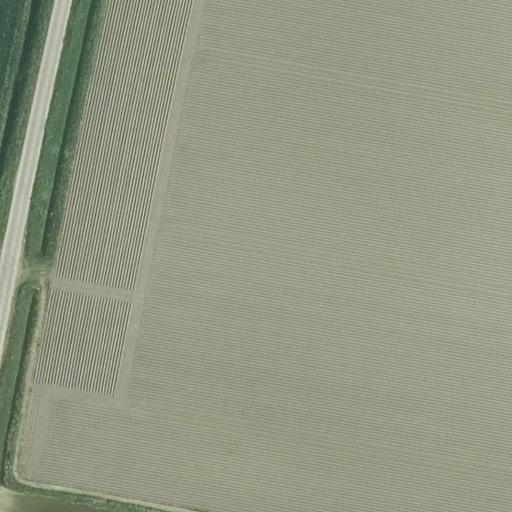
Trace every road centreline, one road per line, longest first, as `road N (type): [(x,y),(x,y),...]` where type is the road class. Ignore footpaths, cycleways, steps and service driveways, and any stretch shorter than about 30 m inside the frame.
road 1 (track): [(12,259),(58,270),(16,478),(201,511)]
road 2 (unclassified): [(0,325),(67,0)]
